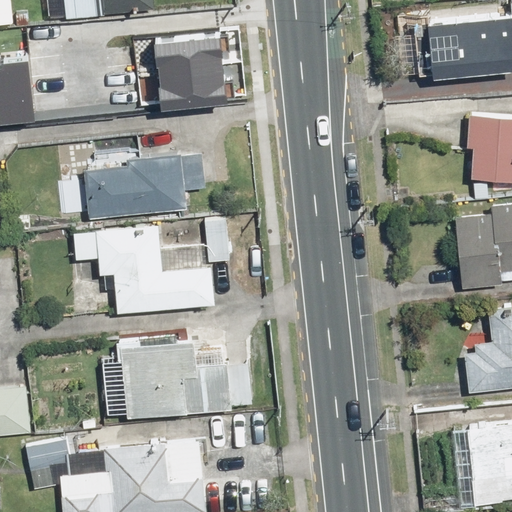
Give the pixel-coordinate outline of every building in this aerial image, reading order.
[(60,10),(61,15),(150,6),(149,0),(46,0),(47,11),(60,10)] [(420,57),(425,74),(510,65),(510,60),(511,59),(511,0),(506,0),(507,10),(419,20),(420,57)] [(118,34),(43,38),(46,94),(53,94),(54,116),(121,112),(120,98),(143,97),(142,61),(119,62),(118,34)] [(467,144),(465,175),(511,178),(511,115),(465,112),(463,144),(467,144)] [(78,166),(83,216),(182,206),(180,188),(202,186),(198,150),(176,152),(176,149),(120,154),(121,161),(78,166)] [(511,199),(486,201),(486,210),(451,214),(450,251),(458,285),(499,282),(498,268),(511,266),(511,199)] [(228,217),(203,217),(203,259),(229,259),(228,217)] [(108,270),(112,310),(210,301),(206,263),(158,267),(153,221),(91,227),(95,271),(108,270)] [(459,351),(464,390),(511,384),(511,301),(483,305),(487,339),(469,341),(470,349),(459,351)] [(121,412),(121,414),(226,405),(226,403),(248,401),(244,360),(222,362),(221,357),(190,360),(187,336),(114,342),(118,383),(97,385),(100,414),(121,412)] [(0,432),(27,429),(22,384),(0,385),(0,432)] [(511,419),(446,426),(454,505),(471,503),(471,501),(499,498),(499,496),(511,494),(511,419)] [(33,490),(52,486),(48,462),(68,458),(64,436),(24,444),(33,490)] [(54,473),(57,511),(173,511),(202,509),(195,437),(165,440),(165,438),(99,444),(101,468),(54,473)]
